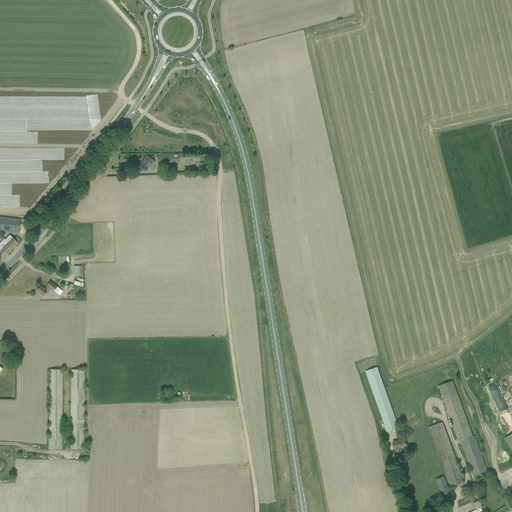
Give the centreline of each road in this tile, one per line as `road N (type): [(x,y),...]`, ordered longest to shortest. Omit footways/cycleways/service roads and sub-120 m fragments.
road 1 (track): [(143,113),(197,132),(218,158),(227,323),(257,511)]
road 2 (primary): [(302,511),(248,177),(214,83)]
road 3 (secondary): [(0,273),(143,94)]
